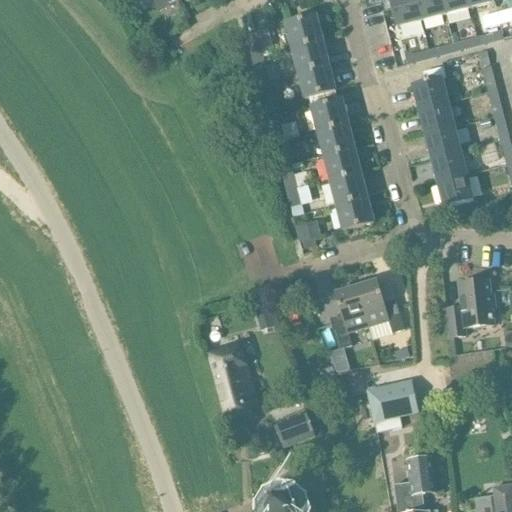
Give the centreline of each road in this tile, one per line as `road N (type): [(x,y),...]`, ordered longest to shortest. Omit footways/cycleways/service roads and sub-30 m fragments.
road 1 (unclassified): [(172,511),(93,307),(0,134)]
road 2 (residential): [(412,237),(347,0)]
